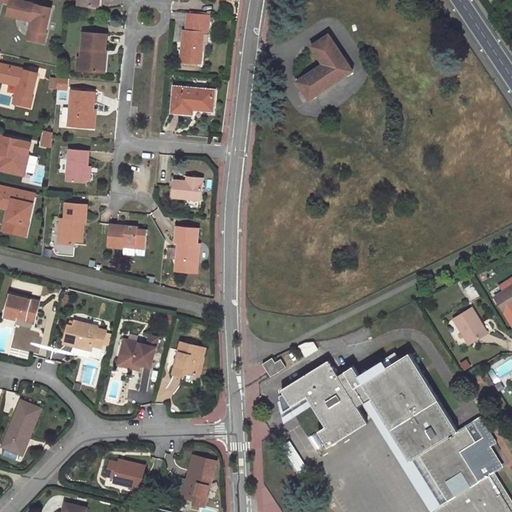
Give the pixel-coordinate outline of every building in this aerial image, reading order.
[(10,0),(10,3),(10,2),(7,15),(32,20),(28,39),(31,40),(37,18),(11,12),(14,0),(10,0)] [(15,0),(14,0),(11,12),(37,18),(31,40),(44,42),(51,8),(15,0)] [(185,30),(181,61),(201,63),(204,33),(210,34),(211,15),(188,13),(187,30),(185,30)] [(104,72),(108,35),(84,32),(81,61),(84,62),(84,70),(104,72)] [(329,35),(312,46),(325,64),(298,82),(310,100),(353,71),(329,35)] [(15,103),(18,104),(23,82),(0,76),(0,68),(1,64),(0,63),(0,80),(19,85),(15,103)] [(38,72),(1,64),(0,68),(0,76),(23,82),(18,104),(30,107),(38,72)] [(49,77),(49,89),(68,90),(68,78),(49,77)] [(215,91),(174,87),(172,114),(196,117),(196,114),(212,115),(215,91)] [(89,127),(91,110),(94,110),(95,92),(73,91),(69,125),(89,127)] [(52,147),(53,132),(46,130),(43,145),(52,147)] [(0,135),(0,147),(3,148),(0,161),(12,163),(11,169),(25,172),(32,142),(0,135)] [(90,150),(70,149),(67,179),(87,181),(87,180),(88,166),(90,150)] [(12,163),(0,161),(0,162),(0,169),(24,175),(25,172),(11,169),(12,163)] [(187,180),(174,178),(172,198),(201,201),(203,178),(194,177),(193,180),(187,180)] [(0,185),(0,202),(12,206),(9,220),(14,221),(11,232),(26,236),(35,194),(0,185)] [(12,206),(0,202),(0,206),(8,209),(3,230),(11,232),(14,221),(9,220),(12,206)] [(88,204),(67,202),(65,218),(64,218),(61,243),(75,244),(76,241),(84,241),(86,221),(87,221),(88,204)] [(138,227),(111,224),(109,247),(118,248),(118,255),(130,256),(131,247),(146,249),(147,230),(138,229),(138,227)] [(199,229),(177,226),(175,242),(179,242),(183,243),(182,260),(178,260),(176,271),(198,273),(201,244),(197,244),(199,229)] [(511,287),(496,297),(505,311),(511,307),(511,287)] [(40,301),(11,294),(5,317),(16,319),(17,316),(35,321),(40,301)] [(474,308),(455,319),(469,344),(488,333),(474,308)] [(69,325),(69,324),(65,342),(76,345),(76,343),(93,347),(94,345),(103,347),(107,331),(97,329),(97,327),(74,321),(74,322),(70,321),(69,325)] [(159,337),(150,335),(148,345),(140,343),(139,348),(124,344),(120,361),(135,365),(136,362),(152,366),(159,337)] [(206,348),(182,342),(179,352),(181,353),(179,359),(177,358),(173,373),(183,375),(184,371),(196,374),(201,357),(203,357),(206,348)] [(511,511),(511,498),(495,472),(480,482),(461,452),(483,437),(474,421),(459,431),(411,353),(364,382),(354,366),(339,376),(330,360),(283,390),(288,397),(293,406),(308,397),(313,403),(327,427),(320,431),(330,447),(369,422),(360,408),(365,405),(374,399),(413,460),(421,455),(449,501),(433,511),(511,511)] [(205,358),(203,357),(201,357),(196,374),(200,375),(205,358)] [(273,358),(264,364),(272,376),(287,367),(282,359),(276,363),(273,358)] [(293,406),(288,397),(283,400),(298,423),(310,415),(305,408),(313,403),(308,397),(293,406)] [(413,460),(374,399),(365,405),(403,466),(413,460)] [(42,408),(21,400),(2,446),(23,455),(42,408)] [(481,417),(474,421),(483,437),(461,452),(480,482),(495,472),(503,468),(491,448),(498,444),(481,417)] [(421,455),(413,460),(403,466),(431,511),(433,511),(449,501),(421,455)] [(123,464),(111,461),(108,476),(116,478),(115,481),(131,484),(131,487),(130,488),(139,490),(145,466),(123,461),(123,464)] [(213,477),(190,471),(188,479),(189,479),(185,497),(197,500),(196,503),(205,506),(207,497),(206,497),(208,486),(210,487),(213,477)] [(189,479),(188,479),(186,478),(181,496),(185,497),(189,479)] [(85,511),(86,508),(66,503),(64,511),(85,511)]
